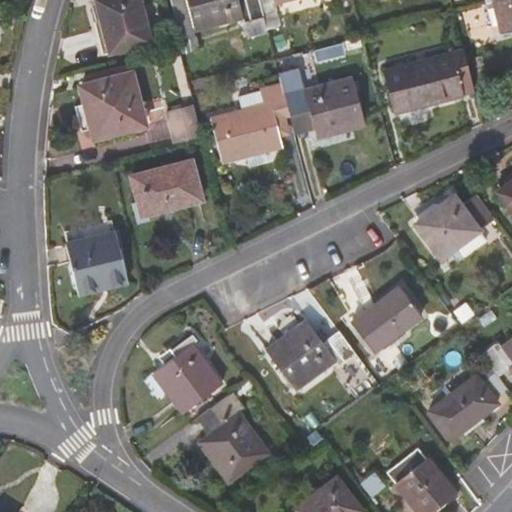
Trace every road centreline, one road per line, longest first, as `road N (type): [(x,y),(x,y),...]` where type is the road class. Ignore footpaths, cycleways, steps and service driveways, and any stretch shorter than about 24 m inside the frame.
road 1 (residential): [(511,126),(142,312),(112,354),(104,386),(116,475)]
road 2 (residential): [(50,0),(27,101),(26,310)]
road 3 (residential): [(26,310),(74,440)]
